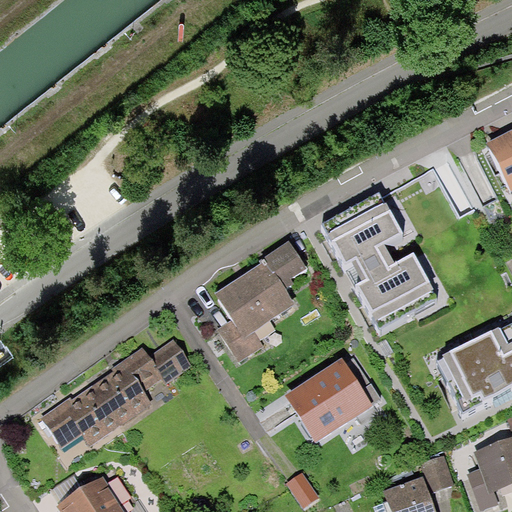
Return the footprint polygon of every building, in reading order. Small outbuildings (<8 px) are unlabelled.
[(511,134),(477,153),(503,203),(511,198),(511,134)] [(399,232),(379,195),(325,224),(346,261),(356,255),(370,279),(358,286),(380,326),(434,296),(412,256),(390,269),(376,245),(399,232)] [(292,242),(210,294),(223,315),(209,324),(235,365),(277,339),(266,320),(288,306),(277,288),(308,268),(292,242)] [(498,329),(444,356),(445,358),(440,361),(464,409),(511,385),(511,342),(506,346),(498,329)] [(116,378),(42,428),(67,465),(151,409),(143,397),(189,366),(172,340),(149,356),(141,345),(109,367),(116,378)] [(348,353),(281,396),(307,435),(360,400),(347,380),(360,372),(348,353)] [(511,442),(472,458),(487,496),(511,486),(511,442)] [(426,484),(383,500),(387,511),(438,511),(435,503),(458,495),(446,461),(421,470),(426,484)] [(138,511),(110,470),(56,506),(60,511),(138,511)]
